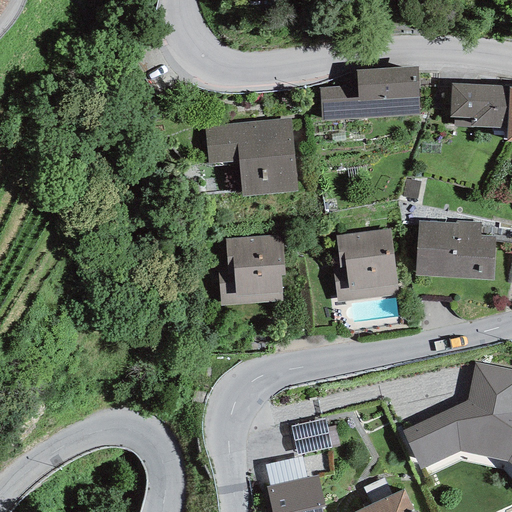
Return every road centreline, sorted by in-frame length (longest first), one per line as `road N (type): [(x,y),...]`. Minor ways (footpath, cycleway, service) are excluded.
road 1 (tertiary): [(511,323),(280,367),(246,382),(225,422),(235,511)]
road 2 (tertiary): [(172,0),(186,49),(199,67),(219,75),(412,52),(511,64)]
road 3 (tertiary): [(162,511),(159,448),(126,426),(99,427),(65,443),(0,494)]
